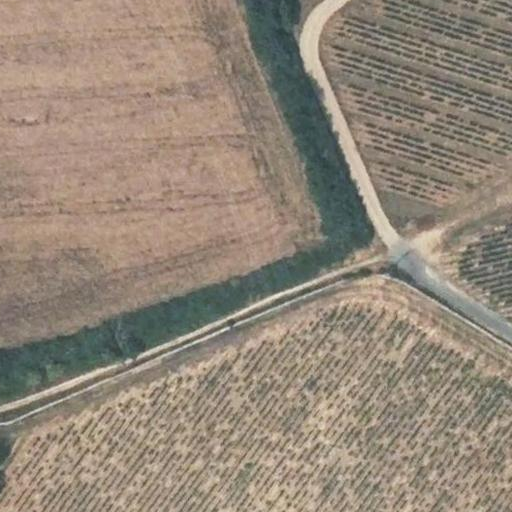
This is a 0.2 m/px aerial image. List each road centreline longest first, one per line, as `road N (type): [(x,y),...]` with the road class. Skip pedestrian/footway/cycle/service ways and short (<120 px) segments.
road 1 (track): [(0,411),(358,269),(392,266),(511,342)]
road 2 (track): [(392,266),(305,47),(329,0)]
road 3 (track): [(392,266),(511,199)]
